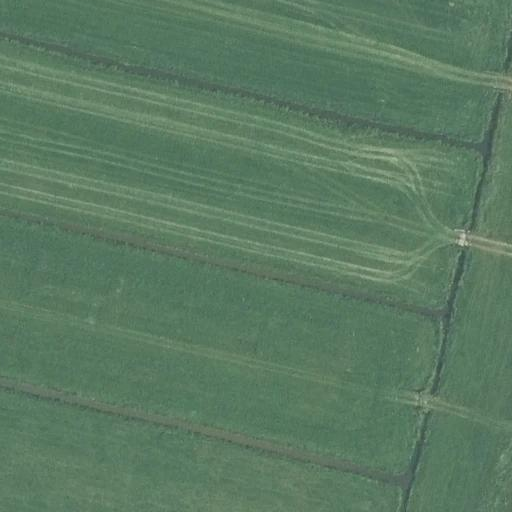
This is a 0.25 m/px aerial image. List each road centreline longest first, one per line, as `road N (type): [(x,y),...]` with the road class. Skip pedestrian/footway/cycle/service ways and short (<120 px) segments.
road 1 (track): [(161,170),(511,247)]
road 2 (track): [(383,397),(511,417)]
